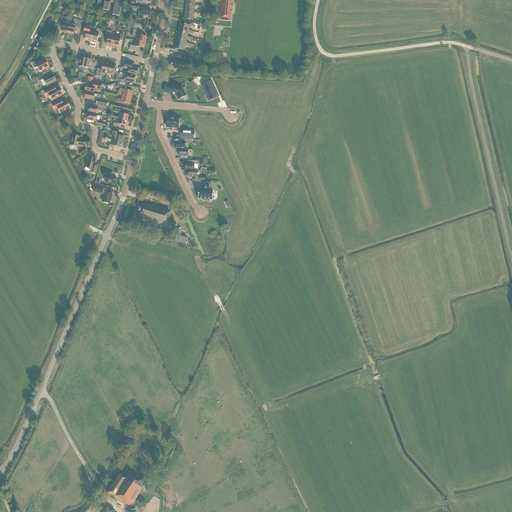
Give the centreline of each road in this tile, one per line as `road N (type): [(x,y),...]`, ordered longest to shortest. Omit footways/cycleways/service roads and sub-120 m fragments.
road 1 (tertiary): [(0,475),(119,208),(131,160)]
road 2 (residential): [(153,64),(65,43),(52,52),(77,122),(94,131),(94,148),(131,160)]
road 3 (unclassified): [(511,61),(445,42),(326,55),(316,38),(320,0)]
